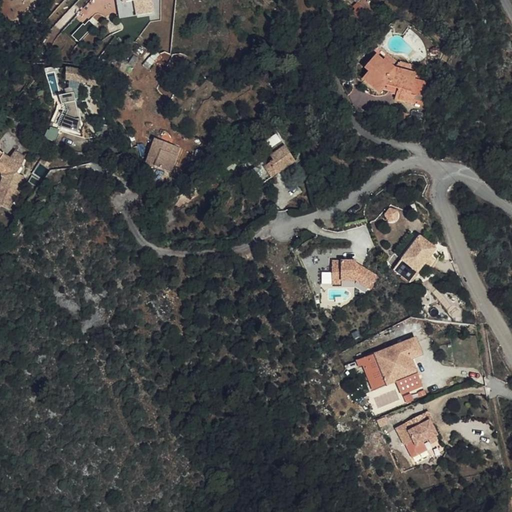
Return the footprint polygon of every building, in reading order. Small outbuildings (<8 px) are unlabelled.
[(351,7),(361,19),(366,14),(368,12),(357,1),(351,7)] [(359,75),(354,83),(371,95),(374,91),(385,95),(387,89),(390,90),(386,100),(403,106),(406,97),(402,94),(405,81),(407,74),(386,68),(374,61),(373,63),(365,58),(356,72),(359,75)] [(65,67),(57,68),(55,78),(59,79),(70,80),(76,80),(76,82),(87,83),(87,79),(84,74),(81,70),(78,68),(75,67),(72,66),(65,67)] [(70,80),(59,79),(59,86),(55,88),(57,93),(51,95),(50,96),(53,104),(57,103),(60,109),(54,126),(71,130),(74,122),(64,87),(69,87),(70,80)] [(405,81),(402,94),(406,97),(413,99),(417,83),(405,81)] [(257,167),(270,181),(291,162),(290,157),(286,133),(281,126),(260,145),(269,156),(257,167)] [(290,157),(291,162),(303,153),(286,133),(290,157)] [(144,138),(137,154),(145,157),(142,164),(152,169),(154,164),(162,168),(166,155),(157,151),(160,144),(155,141),(154,143),(144,138)] [(0,170),(0,171),(2,173),(4,175),(4,177),(0,188),(0,203),(11,208),(25,176),(17,172),(26,155),(16,149),(11,158),(1,151),(3,148),(3,145),(2,143),(1,140),(0,139),(0,170)] [(134,160),(142,164),(145,157),(137,154),(134,160)] [(411,270),(418,259),(423,252),(430,257),(438,245),(430,240),(434,235),(417,224),(401,248),(408,253),(406,255),(408,256),(403,264),(411,270)] [(356,247),(332,248),(332,264),(341,264),(341,267),(356,267),(369,274),(377,261),(356,249),(356,247)] [(408,253),(401,248),(394,259),(403,264),(408,256),(406,255),(408,253)] [(370,341),(381,367),(402,357),(404,363),(414,360),(408,345),(419,341),(412,324),(370,341)] [(383,372),(404,363),(402,357),(381,367),(383,372)] [(429,406),(426,398),(393,414),(401,430),(410,426),(412,431),(420,427),(434,420),(427,406),(429,406)] [(410,426),(401,430),(408,445),(425,437),(420,427),(412,431),(410,426)]
